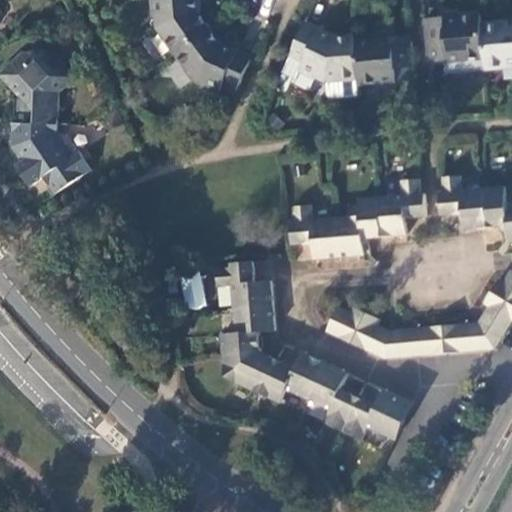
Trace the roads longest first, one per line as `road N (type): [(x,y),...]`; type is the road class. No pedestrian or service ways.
road 1 (residential): [(0,266),(143,419),(274,511)]
road 2 (residential): [(432,379),(384,372),(302,330)]
